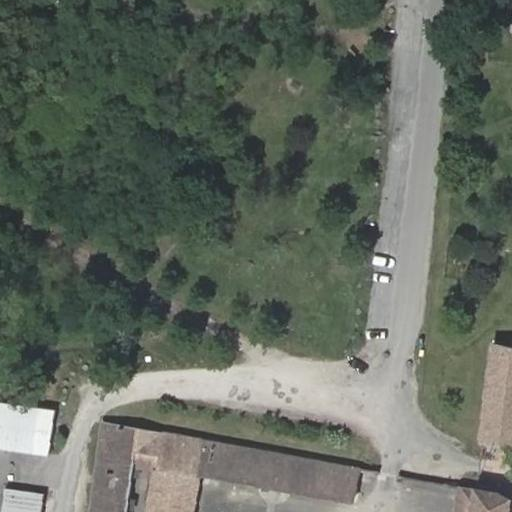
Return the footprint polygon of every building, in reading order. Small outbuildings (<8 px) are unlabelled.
[(400,46),(396,83),(424,85),(428,48),(400,46)] [(511,443),(511,350),(495,348),(481,440),(511,443)] [(54,412),(0,403),(0,445),(49,453),(54,412)] [(119,511),(125,472),(145,475),(139,511),(181,511),(186,477),(190,444),(96,428),(84,511),(119,511)] [(354,471),(190,444),(186,477),(320,499),(351,491),(354,471)] [(505,511),(508,501),(497,494),(454,487),(450,511),(505,511)] [(2,494),(0,510),(0,511),(37,511),(39,500),(2,494)]
